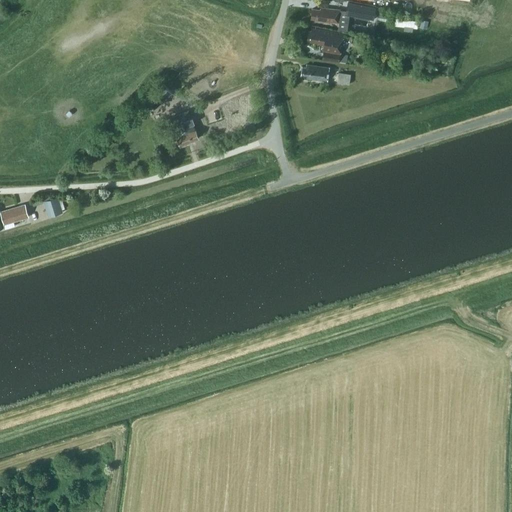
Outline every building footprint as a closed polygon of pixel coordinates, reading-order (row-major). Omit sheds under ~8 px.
[(374,20),(376,8),(348,2),(346,14),(350,15),(374,20)] [(323,21),(339,23),(340,10),(321,8),(321,10),(313,9),(312,18),(323,20),(323,21)] [(388,22),(389,16),(379,14),(377,20),(388,22)] [(417,28),(418,21),(396,18),(395,26),(417,28)] [(324,50),(340,52),(344,35),(334,33),(310,29),(310,31),(308,41),(318,43),(318,44),(325,45),(324,50)] [(322,60),(345,63),(346,55),(340,54),(340,52),(324,50),(322,60)] [(305,78),(328,82),(330,68),(307,65),(307,67),(303,67),(302,75),(306,76),(305,78)] [(338,83),(350,84),(351,74),(339,72),(338,83)] [(162,103),(173,93),(164,83),(153,93),(162,103)] [(200,139),(189,111),(166,120),(175,143),(179,142),(181,147),(188,144),(188,143),(200,139)] [(245,128),(242,119),(235,122),(238,130),(245,128)] [(44,201),(48,216),(62,212),(58,197),(44,201)] [(29,216),(25,204),(0,211),(0,228),(5,227),(4,224),(29,216)]
